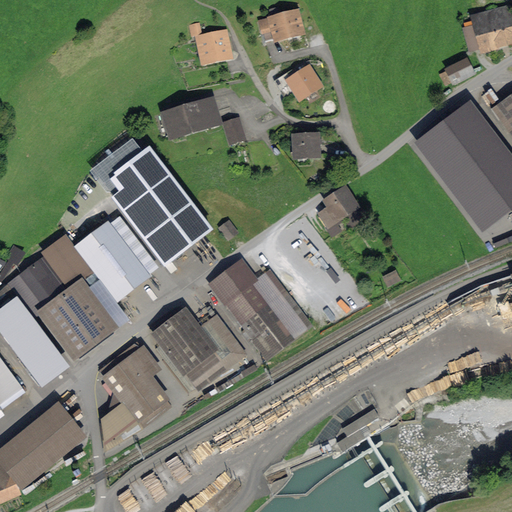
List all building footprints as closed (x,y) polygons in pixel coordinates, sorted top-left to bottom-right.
[(497,11),(499,19),(489,21),(488,16),(476,19),(484,49),(511,41),(511,26),(507,8),(497,11)] [(301,34),(296,14),(272,20),(277,40),(301,34)] [(223,35),(197,41),(200,52),(203,51),(205,61),(228,57),(223,35)] [(442,75),(446,82),(450,80),(452,83),(471,73),(464,60),(445,70),(446,72),(442,75)] [(299,75),(295,69),(274,83),(285,99),(292,95),(300,106),(325,89),(310,67),(299,75)] [(511,92),(489,109),(511,139),(511,92)] [(221,119),(212,94),(159,112),(168,141),(221,123),(222,123),(221,119)] [(481,234),(511,210),(511,156),(471,101),(413,145),(481,234)] [(245,137),(237,114),(221,119),(222,123),(221,123),(227,142),(245,137)] [(320,157),(318,131),(288,134),(291,160),(320,157)] [(111,194),(166,266),(208,232),(153,164),(111,194)] [(358,208),(344,185),(319,201),(323,207),(315,213),(325,229),(358,208)] [(151,275),(107,218),(74,244),(72,245),(92,271),(116,302),(151,275)] [(239,231),(229,218),(218,226),(228,239),(239,231)] [(26,246),(36,258),(26,265),(24,262),(15,269),(17,272),(6,280),(20,298),(33,316),(37,313),(35,311),(81,276),(82,278),(92,271),(72,245),(74,244),(65,231),(56,237),(50,228),(26,246)] [(15,263),(22,249),(7,242),(1,256),(15,263)] [(311,322),(268,265),(255,275),(240,255),(206,281),(222,303),(224,301),(266,358),(308,327),(307,325),(311,322)] [(388,289),(403,281),(398,271),(383,279),(388,289)] [(82,278),(81,276),(35,311),(37,313),(73,361),(119,326),(82,278)] [(20,298),(6,280),(0,285),(0,326),(44,379),(64,363),(14,304),(20,298)] [(182,385),(188,380),(196,390),(245,352),(212,310),(195,322),(183,306),(148,334),(175,369),(172,371),(182,385)] [(99,376),(111,392),(106,413),(98,418),(102,437),(101,438),(102,443),(108,451),(170,405),(166,400),(168,399),(151,376),(160,369),(142,344),(99,376)] [(18,383),(0,358),(0,402),(20,388),(17,384),(18,383)] [(250,365),(200,395),(203,400),(253,370),(250,365)] [(410,390),(414,402),(478,378),(474,367),(410,390)] [(85,437),(56,402),(0,447),(0,501),(18,493),(14,485),(19,491),(85,437)] [(378,417),(372,408),(340,427),(346,436),(336,442),(343,452),(363,439),(357,430),(378,417)] [(221,511),(246,491),(228,470),(176,511),(221,511)] [(153,492),(163,489),(157,472),(132,481),(142,508),(157,503),(153,492)]
